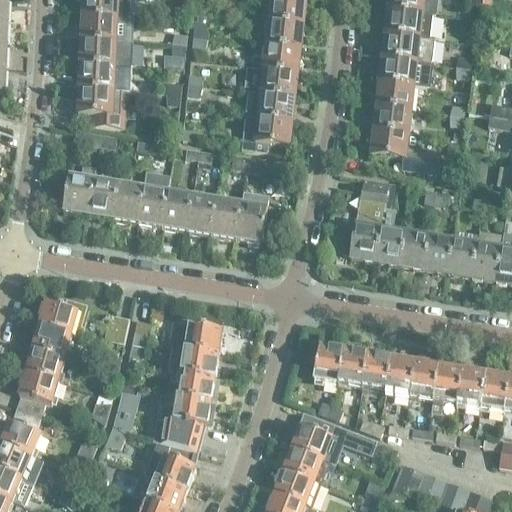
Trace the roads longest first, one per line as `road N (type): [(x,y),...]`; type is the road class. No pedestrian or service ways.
road 1 (unclassified): [(342,0),(330,109),(292,301)]
road 2 (unclassified): [(292,301),(15,259)]
road 3 (unclassified): [(15,259),(39,0)]
road 4 (unclassified): [(511,338),(292,301)]
road 5 (unclassified): [(227,511),(292,301)]
